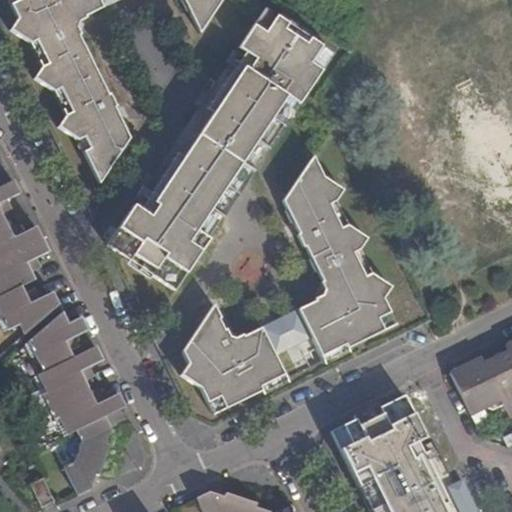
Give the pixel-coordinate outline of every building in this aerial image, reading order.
[(77,141),(99,184),(103,178),(115,161),(120,153),(130,138),(116,106),(110,94),(108,94),(79,36),(80,34),(77,28),(78,22),(83,20),(85,19),(84,17),(116,1),(115,0),(18,0),(10,4),(17,17),(10,31),(30,44),(42,67),(34,80),(54,93),(66,116),(58,129),(77,141)] [(183,0),(199,33),(222,0),(183,0)] [(287,97),(299,105),(333,55),(308,38),(305,43),(284,30),(288,25),(265,9),(258,19),(239,48),(255,59),(248,71),(243,68),(153,203),(158,206),(151,217),(133,207),(107,246),(176,291),(209,240),(197,232),(287,97)] [(257,168),(299,105),(287,97),(197,232),(209,240),(257,168)] [(383,299),(391,287),(371,274),(359,251),(367,239),(366,238),(347,227),(336,203),(343,192),(341,188),(325,178),(313,155),(283,202),(299,234),(297,236),(303,248),(305,247),(322,282),(320,283),(324,291),(322,295),(320,296),(314,299),(315,302),(284,317),(298,344),(311,338),(321,357),(344,345),(346,349),(384,330),(378,320),(390,313),(383,299)] [(8,201),(20,195),(14,183),(0,189),(0,225),(6,223),(1,215),(12,209),(8,201)] [(9,229),(6,223),(0,225),(0,261),(42,240),(36,227),(23,233),(19,225),(9,229)] [(36,259),(49,254),(42,240),(0,261),(0,298),(22,288),(35,282),(31,273),(41,269),(36,259)] [(20,325),(25,336),(59,307),(52,293),(39,300),(36,290),(25,295),(22,288),(0,298),(0,312),(9,330),(20,325)] [(286,350),(272,322),(242,336),(242,334),(239,336),(233,338),(230,336),(227,329),(224,330),(219,319),(221,318),(213,305),(181,353),(188,365),(181,377),(199,388),(207,403),(218,397),(224,409),(262,390),(261,387),(284,375),(274,356),(286,350)] [(75,337),(87,331),(81,319),(68,325),(63,314),(30,343),(45,373),(73,359),(68,351),(79,346),(75,337)] [(90,368),(102,362),(96,348),(73,359),(45,373),(39,376),(49,395),(44,397),(49,408),(88,389),(84,382),(94,377),(90,368)] [(510,417),(511,416),(511,359),(508,351),(483,364),(501,400),(510,417)] [(470,415),(501,400),(483,364),(480,358),(450,373),(470,415)] [(91,396),(88,389),(49,408),(54,419),(60,417),(68,435),(76,431),(104,418),(125,408),(119,394),(106,400),(101,392),(91,396)] [(387,511),(445,511),(418,457),(412,459),(406,448),(424,438),(403,396),(331,431),(352,474),(365,468),(387,511)] [(62,470),(75,498),(90,491),(94,478),(99,479),(109,447),(104,445),(110,430),(104,418),(76,431),(82,444),(76,463),(62,470)] [(371,511),(387,511),(365,468),(352,474),(371,511)] [(55,503),(43,480),(30,486),(42,510),(55,503)] [(266,511),(256,508),(257,504),(224,493),(222,498),(208,492),(194,499),(200,511),(266,511)]
